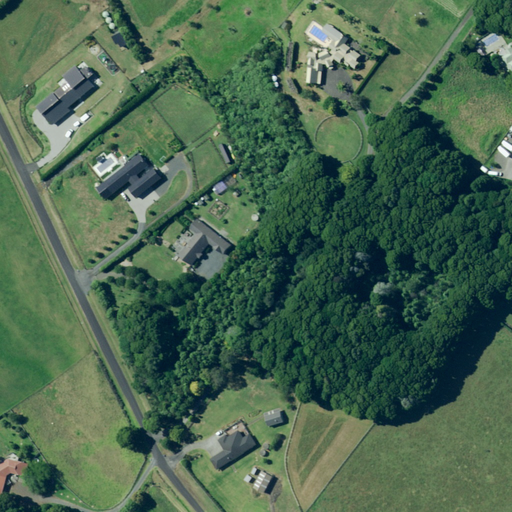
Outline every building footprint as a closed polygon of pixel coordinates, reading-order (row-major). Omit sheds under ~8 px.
[(361,63),(362,62),(360,61),(364,55),(357,50),(352,47),(347,44),(351,38),(330,25),(325,33),(336,39),(331,47),(334,50),(331,53),(328,51),(320,54),(311,53),(308,83),(322,84),(324,65),(328,65),(330,70),(336,68),(333,63),(336,59),(342,63),(344,60),(351,65),(357,69),(361,63)] [(79,65),(65,77),(69,81),(38,107),(54,126),(72,111),(70,108),(96,86),(80,67),(79,65)] [(151,166),(142,155),(106,183),(115,194),(131,181),(135,186),(131,189),(138,198),(164,178),(157,168),(143,179),(140,175),(151,166)] [(230,186),(225,179),(212,188),(218,196),(230,186)] [(230,246),(199,220),(191,229),(197,234),(179,256),(191,265),(198,257),(199,258),(202,255),(201,254),(209,244),(223,255),(230,246)] [(285,422),(281,409),(265,414),(270,427),(285,422)] [(245,439),(240,431),(230,438),(229,435),(220,441),(226,451),(212,460),(219,470),(258,445),(251,435),(245,439)] [(0,466),(0,505),(1,506),(11,474),(14,474),(28,477),(31,464),(12,459),(0,466)] [(274,477),(264,472),(256,488),(266,493),(274,477)]
